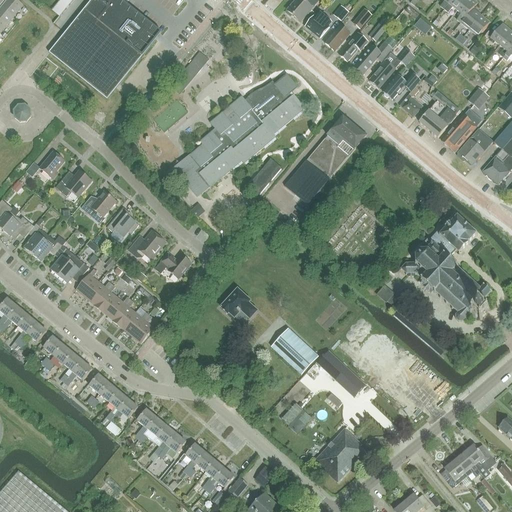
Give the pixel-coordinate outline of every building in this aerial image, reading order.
[(0,0),(0,34),(23,7),(13,0),(0,0)] [(120,0),(92,0),(49,54),(107,100),(161,33),(120,0)] [(300,24),(320,0),(297,0),(285,14),(290,18),(291,16),(300,24)] [(445,12),(454,0),(442,0),(445,2),(441,8),(445,12)] [(458,13),(468,0),(454,0),(445,12),(449,15),(454,9),(458,13)] [(461,25),(473,11),(478,5),(470,0),(468,0),(458,13),(462,16),(457,22),(461,25)] [(349,13),(344,9),(336,19),(341,22),(349,13)] [(365,10),(353,24),(361,31),(373,17),(365,10)] [(470,32),(482,17),(473,11),(461,25),(470,32)] [(315,17),(305,29),(319,40),(329,28),(328,28),(332,24),(320,13),(316,18),(315,17)] [(482,17),(470,32),(478,39),(490,24),(482,17)] [(203,47),(210,53),(231,30),(224,23),(203,47)] [(379,24),(376,28),(372,33),(373,34),(370,38),(376,44),(387,31),(379,24)] [(341,25),(339,27),(325,45),(335,53),(348,37),(349,38),(352,34),(341,25)] [(500,47),(511,33),(503,26),(494,37),(490,33),(482,42),(491,49),(496,44),(500,47)] [(504,60),(511,50),(511,33),(500,47),(504,51),(500,57),(504,60)] [(362,50),(368,43),(357,34),(339,56),(347,63),(360,48),(362,50)] [(393,50),(385,43),(378,51),(372,46),(368,51),(354,69),(363,76),(378,59),(382,63),(384,60),(393,50)] [(379,90),(391,75),(395,70),(401,63),(406,67),(414,58),(406,51),(398,60),(397,59),(392,65),(388,61),(387,63),(384,60),(374,72),(376,74),(369,82),(379,90)] [(202,146),(190,156),(201,169),(197,172),(191,176),(196,182),(201,178),(211,189),(242,163),(244,166),(276,139),(274,136),(305,110),(293,96),(293,97),(291,94),(297,89),(297,90),(298,89),(286,76),(286,77),(275,86),(273,83),(272,83),(271,84),(270,85),(269,86),(267,87),(266,88),(265,88),(263,89),(259,91),(258,92),(256,93),(255,93),(254,94),(253,95),(252,96),(251,96),(249,97),(248,98),(247,99),(249,101),(246,104),(241,98),(210,124),(215,130),(200,143),(202,146)] [(397,76),(383,93),(385,95),(384,96),(387,99),(389,98),(392,101),(398,95),(400,96),(406,89),(411,93),(420,82),(413,76),(406,84),(397,76)] [(416,88),(409,96),(400,107),(413,119),(423,108),(413,99),(419,91),(416,88)] [(469,102),(479,110),(489,98),(479,90),(469,102)] [(438,103),(419,124),(438,139),(448,128),(456,118),(455,117),(439,103),(443,98),(438,93),(433,98),(438,103)] [(511,94),(499,109),(511,119),(511,118),(511,94)] [(30,111),(25,107),(18,107),(14,112),(14,119),(19,124),(26,123),(30,118),(30,111)] [(453,129),(442,142),(455,153),(462,146),(477,128),(482,122),(469,111),(464,117),(453,130),(453,129)] [(285,187),(285,188),(308,207),(366,137),(359,131),(350,124),(343,118),(306,162),(309,165),(288,190),(285,187)] [(502,151),(483,172),(486,175),(487,177),(489,179),(491,181),(493,182),(495,183),(498,185),(511,169),(511,124),(495,144),(502,151)] [(484,153),(492,143),(479,131),(458,154),(459,154),(457,156),(458,157),(463,162),(464,162),(466,161),(472,166),(478,159),(484,153)] [(40,169),(34,163),(26,173),(33,178),(39,170),(53,181),(58,174),(56,172),(65,163),(62,160),(62,158),(58,155),(56,155),(53,153),(40,169)] [(270,160),(247,188),(259,198),(282,171),(270,160)] [(71,193),(78,199),(92,183),(80,172),(75,177),(70,173),(56,189),(67,198),(71,193)] [(19,175),(13,184),(20,189),(26,180),(19,175)] [(95,212),(103,219),(116,203),(104,193),(96,202),(91,197),(82,209),(91,217),(95,212)] [(201,199),(195,204),(200,210),(206,205),(201,199)] [(2,201),(0,203),(0,228),(4,231),(16,217),(19,213),(14,208),(13,210),(2,201)] [(206,205),(201,210),(212,221),(221,212),(214,206),(210,210),(206,205)] [(113,234),(115,231),(124,239),(129,233),(131,235),(139,227),(136,225),(137,224),(128,216),(129,214),(124,209),(108,229),(113,234)] [(16,217),(4,231),(12,238),(13,236),(13,237),(16,237),(18,238),(20,235),(25,239),(28,235),(29,234),(34,228),(23,218),(21,221),(16,217)] [(484,287),(484,285),(483,285),(483,287),(481,290),(476,285),(477,285),(476,284),(475,285),(470,280),(471,279),(470,278),(469,279),(464,274),(465,273),(464,272),(463,273),(455,265),(457,263),(451,257),(457,251),(460,254),(477,236),(458,218),(451,225),(450,225),(446,229),(447,230),(441,236),(438,233),(430,241),(429,240),(425,244),(429,248),(427,253),(421,253),(421,252),(420,252),(420,254),(417,257),(415,257),(415,258),(416,258),(416,265),(408,265),(406,263),(405,264),(405,266),(402,269),(400,269),(400,271),(402,271),(405,273),(405,276),(406,276),(406,275),(408,275),(408,278),(413,278),(413,275),(414,275),(414,276),(417,276),(423,282),(420,284),(432,295),(435,292),(441,298),(440,299),(441,300),(442,299),(446,303),(445,304),(446,305),(448,304),(452,309),(451,310),(452,311),(454,310),(458,314),(456,317),(456,321),(459,323),(463,323),(465,321),(466,321),(467,321),(466,320),(470,315),(475,320),(478,318),(480,320),(480,321),(482,321),(481,320),(485,316),(488,313),(490,313),(490,312),(489,312),(486,309),(488,306),(483,301),(487,297),(487,298),(488,297),(488,296),(491,293),(492,293),(492,292),(490,292),(484,287)] [(33,256),(48,237),(40,230),(41,229),(36,225),(34,228),(29,234),(33,238),(24,248),(33,256)] [(142,259),(144,256),(151,262),(165,245),(151,233),(145,242),(140,238),(129,252),(137,259),(142,259)] [(48,237),(33,256),(41,263),(51,252),(55,256),(63,247),(66,243),(59,237),(55,242),(48,237)] [(59,278),(76,258),(63,247),(55,256),(59,260),(51,271),(59,278)] [(192,265),(181,257),(177,261),(168,254),(161,263),(155,270),(161,275),(165,269),(179,281),(192,265)] [(76,258),(59,278),(68,285),(73,279),(77,283),(89,269),(76,258)] [(85,299),(98,283),(92,278),(97,273),(94,270),(89,276),(76,291),(85,299)] [(95,307),(112,286),(109,283),(105,288),(98,283),(85,299),(95,307)] [(103,315),(104,314),(117,299),(111,294),(115,288),(112,286),(95,307),(94,307),(103,315)] [(384,287),(376,296),(385,303),(387,302),(392,306),(397,301),(392,296),(393,295),(384,287)] [(150,303),(156,294),(151,290),(145,299),(150,303)] [(238,291),(236,293),(235,291),(229,297),(231,299),(223,307),(224,308),(222,310),(227,315),(229,313),(235,318),(239,314),(240,315),(241,313),(240,312),(241,311),(250,319),(256,312),(248,304),(249,302),(238,291)] [(113,322),(131,301),(127,298),(123,304),(117,299),(104,314),(113,322)] [(0,329),(8,320),(17,308),(8,300),(0,309),(0,313),(4,316),(0,321),(0,329)] [(122,330),(135,314),(129,309),(134,304),(131,301),(113,322),(122,330)] [(0,330),(3,333),(12,323),(18,327),(27,316),(17,308),(8,320),(0,329),(0,330)] [(132,337),(149,316),(146,314),(141,319),(135,314),(122,330),(132,337)] [(28,335),(37,324),(27,316),(18,327),(24,332),(11,347),(14,350),(18,346),(24,340),(28,335)] [(149,316),(132,337),(141,345),(154,329),(148,324),(152,319),(149,316)] [(37,324),(28,335),(37,343),(47,332),(37,324)] [(319,358),(283,325),(266,343),(302,376),(319,358)] [(54,358),(63,346),(53,338),(44,350),(54,358)] [(24,340),(18,346),(22,350),(28,343),(24,340)] [(63,365),(73,354),(63,346),(54,358),(63,365)] [(62,386),(73,373),(82,362),(73,354),(63,365),(69,370),(58,383),(62,386)] [(328,354),(318,365),(355,399),(365,387),(328,354)] [(42,373),(46,368),(51,362),(46,358),(38,369),(42,373)] [(54,365),(51,362),(46,368),(49,371),(54,365)] [(66,391),(77,377),(83,381),(92,370),(82,362),(73,373),(62,386),(61,387),(66,391)] [(99,395),(109,384),(99,376),(90,388),(99,395)] [(95,410),(103,399),(109,403),(118,392),(109,384),(99,395),(96,400),(90,406),(95,410)] [(333,399),(333,389),(320,389),(320,399),(333,399)] [(110,422),(128,400),(118,392),(109,403),(115,408),(102,424),(107,428),(111,423),(110,422)] [(341,395),(332,407),(352,422),(362,409),(341,395)] [(87,403),(90,406),(96,400),(92,397),(87,403)] [(114,426),(123,415),(128,419),(138,408),(128,400),(110,422),(111,423),(112,424),(114,426)] [(148,431),(157,419),(147,411),(138,422),(144,427),(135,437),(139,441),(144,435),(148,431)] [(157,439),(167,427),(157,419),(148,431),(157,439)] [(511,422),(508,419),(499,428),(511,440),(511,422)] [(121,431),(114,426),(112,424),(108,429),(117,436),(121,431)] [(154,454),(149,460),(153,463),(158,457),(167,447),(172,440),(177,435),(167,427),(157,439),(163,443),(154,454)] [(362,447),(355,440),(345,431),(336,440),(315,463),(339,484),(366,454),(360,449),(362,447)] [(148,438),(144,435),(139,441),(143,444),(148,438)] [(162,460),(171,450),(177,455),(186,444),(177,435),(167,447),(158,457),(162,460)] [(125,442),(127,449),(133,447),(131,440),(125,442)] [(188,467),(179,478),(182,480),(184,478),(184,479),(196,465),(205,454),(195,446),(186,457),(192,462),(188,467)] [(467,452),(464,454),(481,475),(485,480),(490,475),(486,470),(495,463),(482,447),(479,450),(478,448),(477,448),(476,447),(475,446),(474,446),(473,446),(472,446),(471,446),(470,447),(466,450),(467,452)] [(477,479),(481,475),(464,454),(462,452),(457,457),(459,459),(454,462),(467,478),(472,473),(477,479)] [(200,468),(206,473),(215,462),(205,454),(196,465),(184,479),(188,482),(200,468)] [(225,470),(215,462),(206,473),(211,478),(202,489),(207,492),(225,470)] [(446,472),(441,476),(453,490),(462,482),(467,478),(454,462),(445,470),(446,472)] [(498,471),(508,483),(511,487),(511,475),(503,464),(500,467),(501,469),(498,471)] [(235,479),(225,470),(207,492),(210,495),(219,484),(226,490),(235,479)] [(0,511),(66,511),(19,472),(0,493),(0,511)] [(240,480),(230,492),(226,496),(232,501),(235,497),(236,498),(246,486),(240,480)] [(171,493),(177,486),(174,482),(167,489),(171,493)] [(218,506),(225,497),(220,492),(213,502),(218,506)] [(276,511),(279,509),(265,495),(249,511),(276,511)] [(404,504),(410,511),(425,511),(431,507),(423,496),(418,500),(414,496),(404,504)] [(475,503),(482,511),(489,511),(492,510),(481,497),(475,503)]
